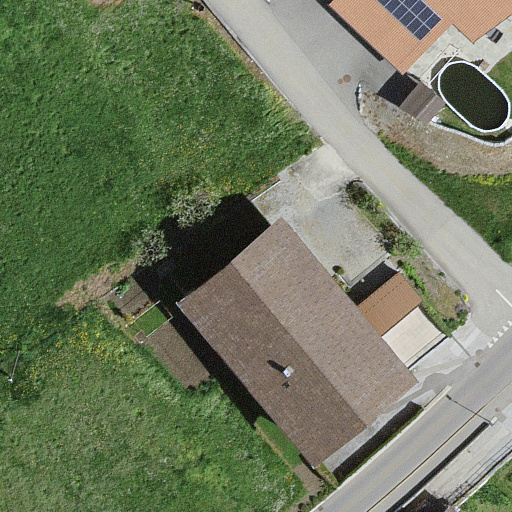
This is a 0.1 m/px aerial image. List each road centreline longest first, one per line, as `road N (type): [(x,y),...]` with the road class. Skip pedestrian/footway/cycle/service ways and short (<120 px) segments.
road 1 (residential): [(235,0),(376,165),(511,305)]
road 2 (tertiary): [(340,511),(511,356)]
